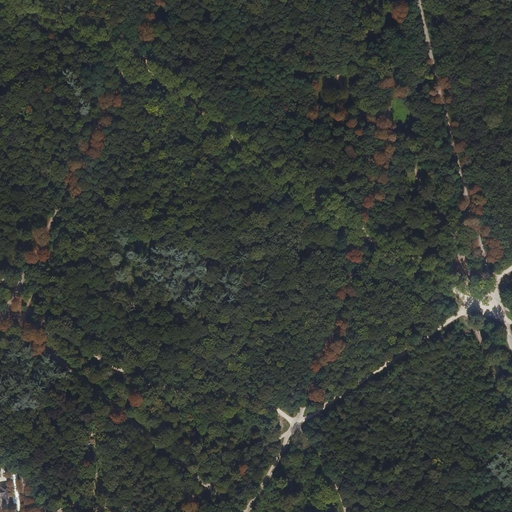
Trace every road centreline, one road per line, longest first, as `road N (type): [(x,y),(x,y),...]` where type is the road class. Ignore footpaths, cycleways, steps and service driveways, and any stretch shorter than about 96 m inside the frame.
road 1 (unknown): [(511,311),(101,32),(15,0)]
road 2 (track): [(0,7),(62,25),(132,61),(471,304)]
road 3 (unknown): [(404,0),(386,128),(349,280),(308,395),(246,511)]
road 4 (track): [(471,304),(171,511)]
road 5 (track): [(161,0),(10,304)]
road 6 (track): [(4,316),(238,511)]
